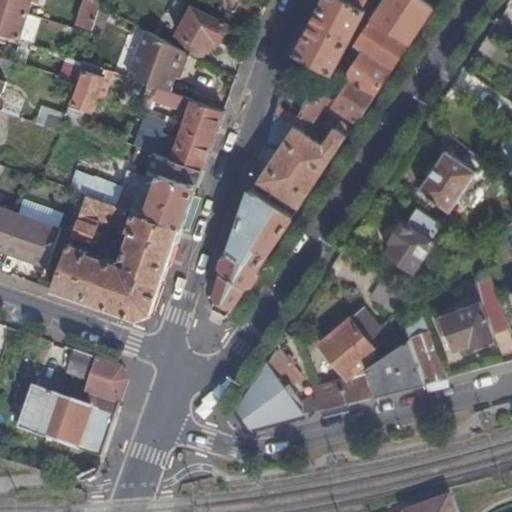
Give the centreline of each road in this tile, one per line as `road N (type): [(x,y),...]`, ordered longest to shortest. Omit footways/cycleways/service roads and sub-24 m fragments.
road 1 (tertiary): [(172,367),(200,374),(242,351),(467,0)]
road 2 (tertiary): [(301,0),(270,59),(178,312),(172,367)]
road 3 (unclassified): [(511,386),(270,449),(240,452),(158,423)]
road 4 (residential): [(172,367),(150,347),(0,296)]
